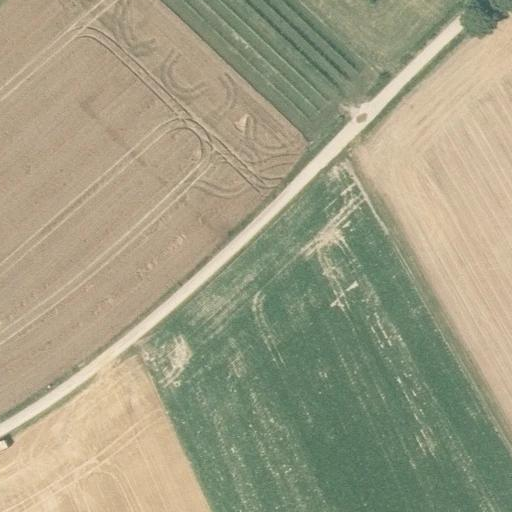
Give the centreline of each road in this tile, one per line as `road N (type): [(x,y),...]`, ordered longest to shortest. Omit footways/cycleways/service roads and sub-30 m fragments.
road 1 (track): [(0,429),(134,335),(339,139)]
road 2 (track): [(339,139),(483,0)]
